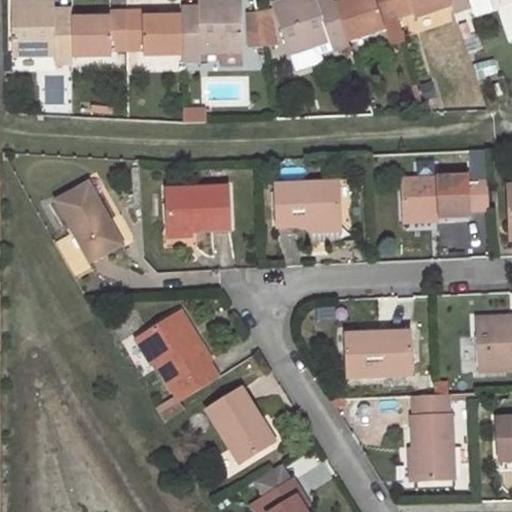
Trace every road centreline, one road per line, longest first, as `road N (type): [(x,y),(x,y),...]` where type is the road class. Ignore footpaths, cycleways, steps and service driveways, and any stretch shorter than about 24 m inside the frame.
road 1 (track): [(511,126),(151,143),(0,128)]
road 2 (residential): [(375,511),(272,344),(269,320),(278,298),(328,280),(511,273)]
